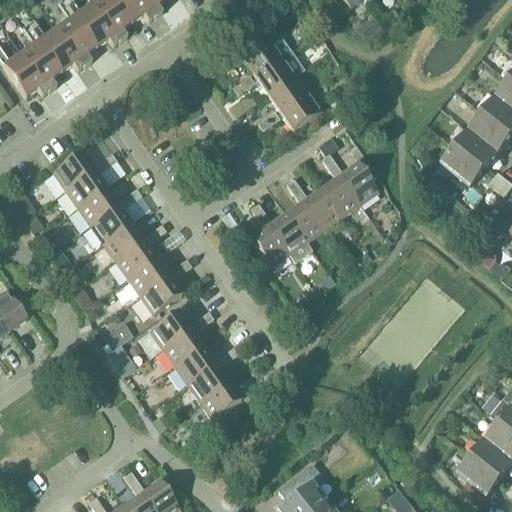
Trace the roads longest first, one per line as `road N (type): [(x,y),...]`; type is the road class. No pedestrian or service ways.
road 1 (residential): [(282,363),(187,224)]
road 2 (residential): [(187,224),(98,96)]
road 3 (residential): [(166,49),(255,176)]
road 4 (residential): [(65,356),(62,312),(0,225)]
road 5 (residential): [(0,167),(98,96)]
